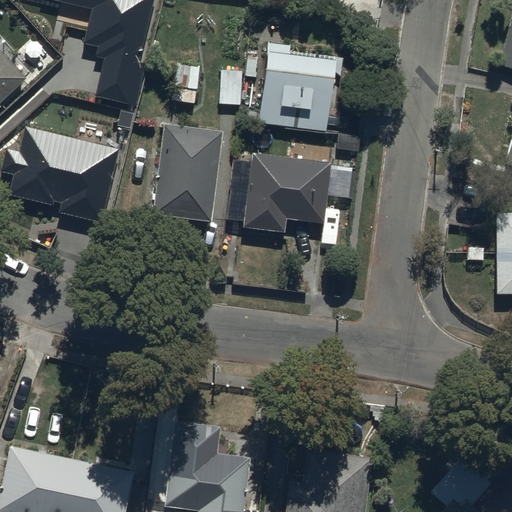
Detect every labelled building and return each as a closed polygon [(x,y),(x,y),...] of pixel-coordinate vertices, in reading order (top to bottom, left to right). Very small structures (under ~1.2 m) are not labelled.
[(151,0),(48,0),(86,8),(97,94),(129,101),(151,0)] [(511,2),(507,1),(492,63),(511,67),(511,2)] [(334,50),(262,39),(252,111),(324,121),(334,50)] [(195,105),(199,48),(176,47),(172,104),(195,105)] [(0,106),(25,84),(0,54),(0,106)] [(221,73),(219,105),(238,107),(240,74),(221,73)] [(511,117),(501,153),(511,156),(511,117)] [(220,125),(161,118),(151,205),(210,212),(220,125)] [(333,149),(246,147),(244,215),(331,217),(333,149)] [(511,208),(491,208),(491,287),(511,286),(511,208)] [(176,425),(166,509),(190,511),(241,511),(247,462),(213,458),(216,429),(176,425)] [(127,511),(135,477),(11,448),(0,496),(0,511),(127,511)] [(362,511),(370,459),(305,450),(300,488),(286,487),(283,511),(362,511)] [(470,511),(491,486),(460,460),(427,499),(442,511),(441,511),(470,511)]
